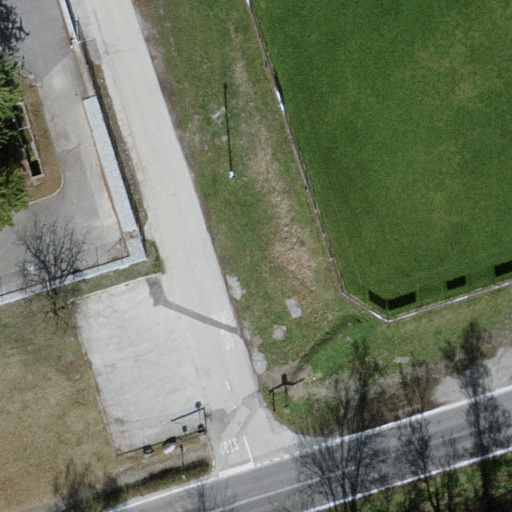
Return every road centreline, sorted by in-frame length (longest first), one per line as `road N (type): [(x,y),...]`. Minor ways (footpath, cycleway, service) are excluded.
road 1 (residential): [(95,0),(262,499)]
road 2 (residential): [(511,419),(262,499)]
